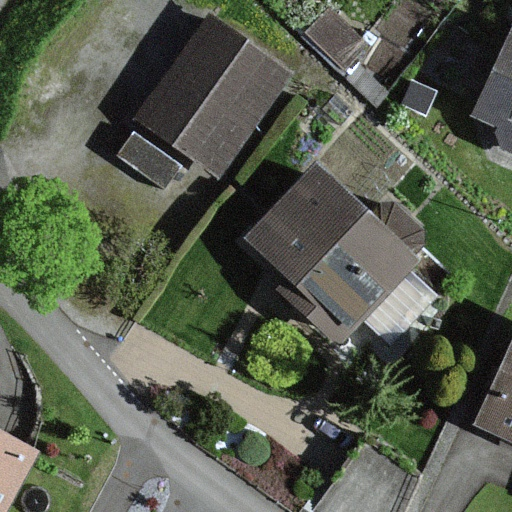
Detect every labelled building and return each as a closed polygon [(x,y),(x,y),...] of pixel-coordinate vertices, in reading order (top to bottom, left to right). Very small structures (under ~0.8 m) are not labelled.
[(285,76),(206,20),(138,117),(216,173),(285,76)] [(511,32),(474,114),(504,129),(500,139),(511,144),(511,32)] [(369,224),(312,169),(247,235),(293,280),(282,291),(333,342),(412,263),(401,253),(415,238),(385,208),(369,224)] [(511,345),(478,423),(511,438),(511,345)] [(0,508),(28,456),(0,441),(0,508)]
